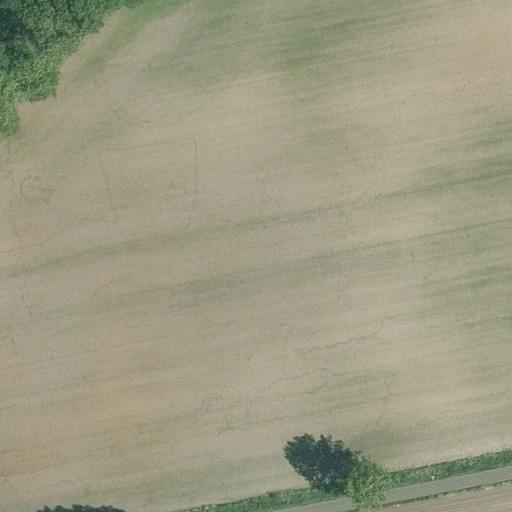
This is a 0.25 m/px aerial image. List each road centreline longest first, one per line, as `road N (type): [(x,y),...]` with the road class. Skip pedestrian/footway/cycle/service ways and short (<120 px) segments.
road 1 (unclassified): [(511,462),(267,511)]
road 2 (unclassified): [(0,93),(91,0)]
